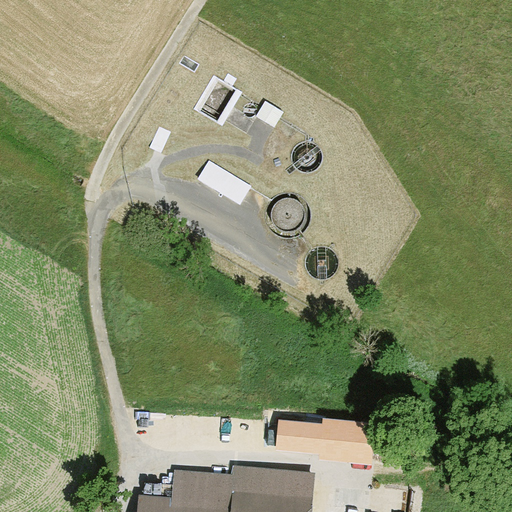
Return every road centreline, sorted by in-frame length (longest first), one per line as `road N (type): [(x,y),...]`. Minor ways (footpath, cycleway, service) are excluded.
road 1 (unclassified): [(201,0),(100,168),(92,208),(97,346),(135,460)]
road 2 (unclassified): [(135,460),(378,462)]
